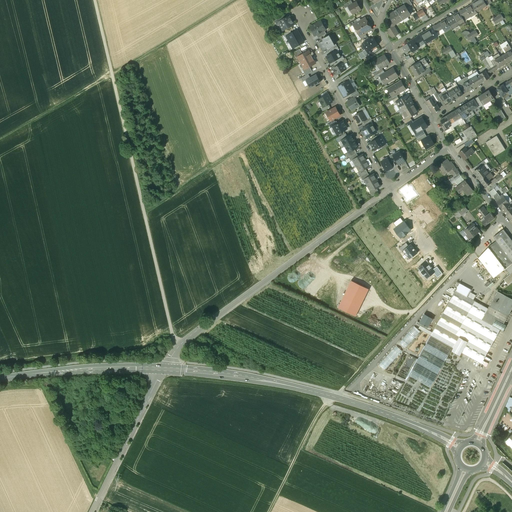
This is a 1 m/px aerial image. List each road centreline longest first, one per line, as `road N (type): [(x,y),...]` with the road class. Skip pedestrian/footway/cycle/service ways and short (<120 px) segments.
road 1 (track): [(94,0),(178,346)]
road 2 (secondary): [(163,368),(345,399),(460,447)]
road 3 (residential): [(163,368),(186,338),(390,188)]
road 4 (track): [(337,397),(471,251)]
road 5 (residential): [(390,188),(329,84),(302,14)]
road 6 (track): [(143,213),(304,103)]
road 7 (track): [(171,333),(142,348),(0,366)]
road 8 (track): [(98,499),(42,386),(0,388)]
road 9 (secondary): [(0,378),(163,368)]
road 10 (residential): [(92,511),(163,368)]
road 11 (track): [(111,74),(233,0)]
road 12 (track): [(325,403),(268,511)]
